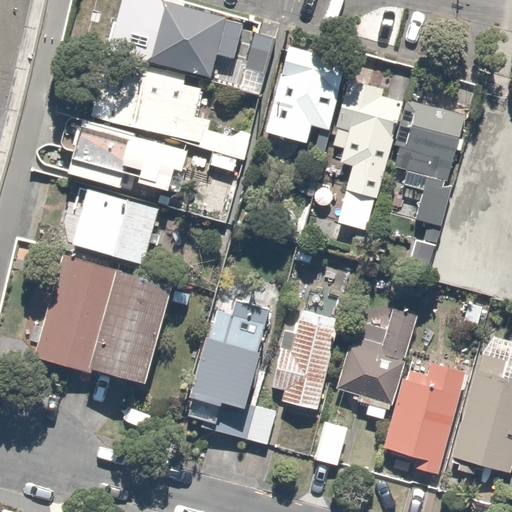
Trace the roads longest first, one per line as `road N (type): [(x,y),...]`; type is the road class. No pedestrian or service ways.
road 1 (residential): [(275,511),(0,434)]
road 2 (residential): [(0,240),(62,0)]
